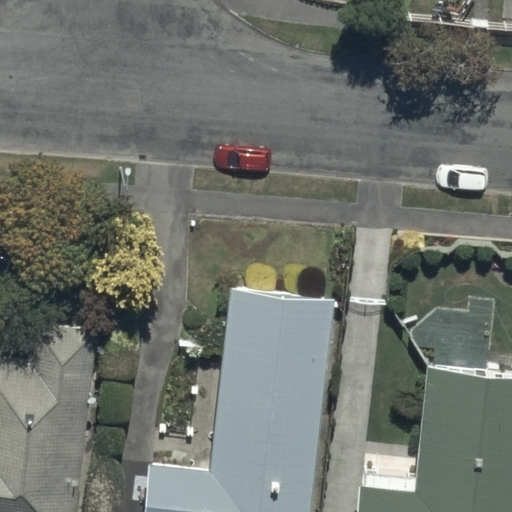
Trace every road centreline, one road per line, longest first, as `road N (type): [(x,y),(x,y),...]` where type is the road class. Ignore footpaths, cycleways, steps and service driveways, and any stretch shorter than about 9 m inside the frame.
road 1 (residential): [(130,95),(511,137)]
road 2 (residential): [(0,87),(130,95)]
